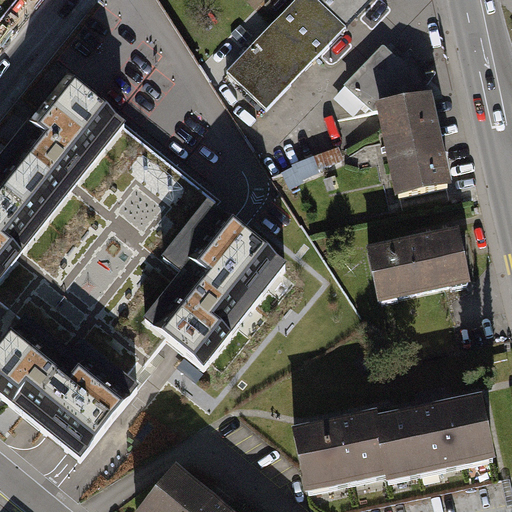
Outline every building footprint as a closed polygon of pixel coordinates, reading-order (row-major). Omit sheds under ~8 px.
[(305,0),(231,75),(271,114),(374,9),(365,0),(305,0)] [(126,124),(65,77),(16,139),(0,159),(0,282),(35,238),(122,129),(126,124)] [(439,113),(378,123),(393,213),(454,203),(439,113)] [(232,216),(122,129),(0,282),(0,344),(0,345),(12,330),(72,376),(81,364),(121,395),(167,337),(160,332),(209,270),(197,261),(232,216)] [(288,188),(347,169),(342,153),(283,172),(288,188)] [(289,258),(234,214),(232,216),(197,261),(209,270),(160,332),(167,337),(183,350),(204,366),(289,258)] [(368,255),(381,314),(472,294),(459,235),(368,255)] [(121,395),(81,364),(72,376),(12,330),(0,345),(0,396),(83,460),(129,400),(121,395)] [(494,470),(481,405),(383,425),(397,488),(397,491),(494,470)] [(295,439),(309,506),(397,488),(383,425),(382,420),(295,439)] [(223,511),(174,472),(141,511),(223,511)]
